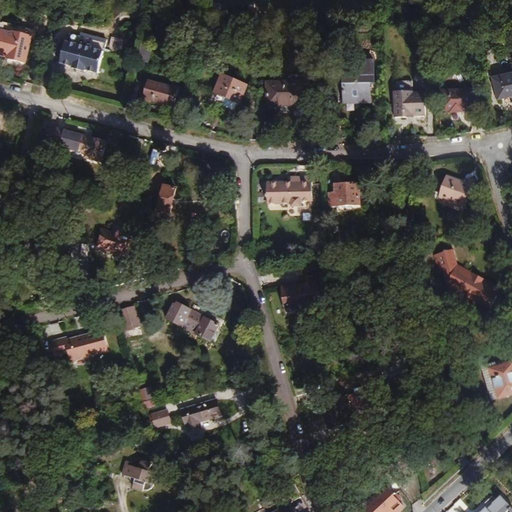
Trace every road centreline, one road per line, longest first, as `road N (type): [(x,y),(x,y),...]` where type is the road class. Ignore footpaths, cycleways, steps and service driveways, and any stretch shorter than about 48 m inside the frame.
road 1 (residential): [(246,262),(320,511)]
road 2 (residential): [(0,327),(246,262)]
road 3 (residential): [(497,141),(244,153)]
road 4 (residential): [(244,153),(0,89)]
